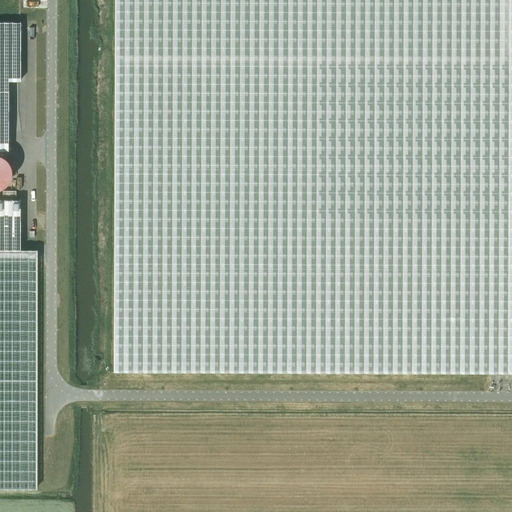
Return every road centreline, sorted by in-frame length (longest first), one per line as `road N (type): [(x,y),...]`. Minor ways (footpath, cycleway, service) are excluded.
road 1 (unclassified): [(51,395),(511,397)]
road 2 (unclassified): [(51,0),(51,395)]
